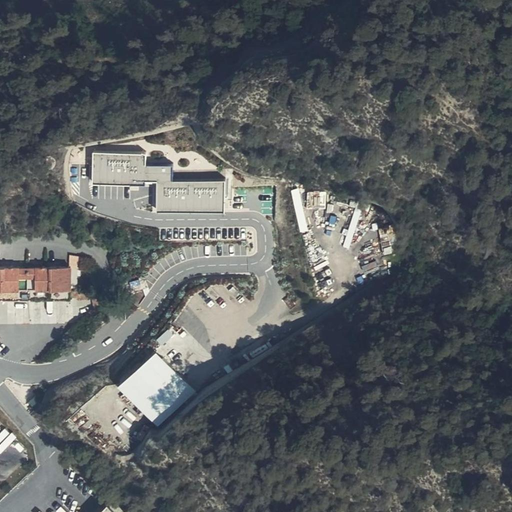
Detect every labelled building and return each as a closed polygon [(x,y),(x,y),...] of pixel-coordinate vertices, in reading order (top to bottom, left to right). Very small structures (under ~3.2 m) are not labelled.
[(146,151),(95,151),(95,183),(158,182),(158,213),(226,213),(226,176),(175,177),(175,162),(146,162),(146,151)] [(23,264),(0,263),(0,296),(37,298),(36,268),(23,267),(23,264)] [(89,299),(101,291),(98,287),(78,287),(78,273),(72,273),(73,264),(43,264),(44,268),(36,268),(37,298),(89,299)] [(98,305),(106,302),(101,291),(89,299),(97,299),(98,305)] [(110,309),(106,302),(98,305),(101,313),(110,309)] [(157,346),(118,383),(157,425),(196,387),(157,346)] [(121,511),(109,499),(94,511),(121,511)]
